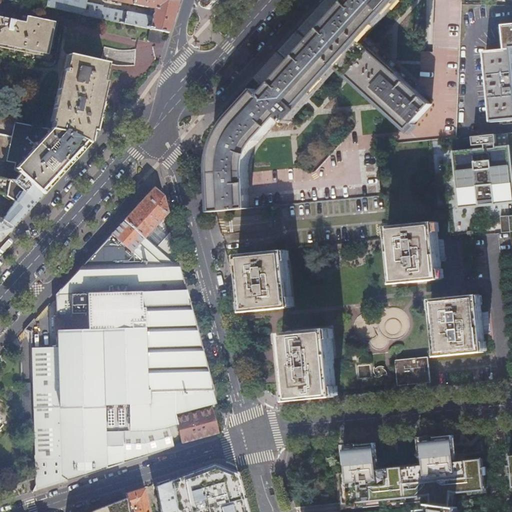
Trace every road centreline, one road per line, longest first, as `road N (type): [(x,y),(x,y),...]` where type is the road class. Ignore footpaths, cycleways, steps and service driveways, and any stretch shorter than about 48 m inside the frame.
road 1 (secondary): [(168,112),(252,436)]
road 2 (secondary): [(252,436),(509,404)]
road 3 (residential): [(0,343),(129,194),(121,164)]
road 4 (residential): [(168,112),(144,110),(120,121),(0,250)]
road 5 (unknown): [(196,232),(420,204)]
road 6 (secondary): [(65,497),(252,436)]
road 7 (residential): [(168,112),(217,106),(313,0)]
road 8 (secondary): [(0,298),(121,164)]
